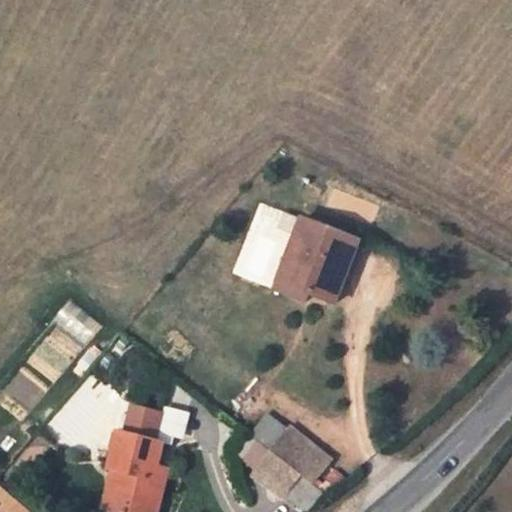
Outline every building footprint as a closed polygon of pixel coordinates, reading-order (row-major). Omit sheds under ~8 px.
[(292,287),(310,294),(336,304),(359,242),(302,220),(294,243),(307,248),(292,287)] [(306,303),(310,294),(292,287),(307,248),(294,243),(275,291),(306,303)] [(132,408),(125,436),(155,443),(162,415),(132,408)] [(269,417),(254,437),(273,452),(289,433),(269,417)] [(302,475),(321,452),(291,429),(289,433),(273,452),(302,475)] [(111,468),(114,469),(124,472),(114,511),(158,511),(166,481),(155,479),(158,467),(164,446),(155,443),(125,436),(119,435),(111,468)] [(283,498),(302,475),(273,452),(255,476),(283,498)] [(331,461),(321,452),(302,475),(313,484),(331,461)] [(169,470),(158,467),(155,479),(166,481),(169,470)] [(114,469),(104,510),(111,511),(114,511),(124,472),(114,469)] [(302,477),(285,501),(300,511),(308,511),(323,491),(302,477)] [(0,511),(30,511),(0,485),(0,511)]
